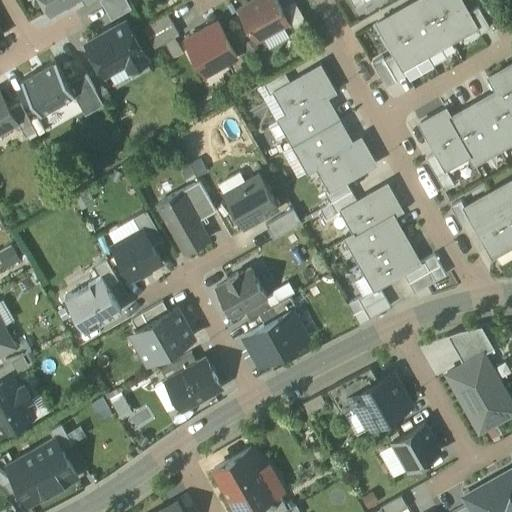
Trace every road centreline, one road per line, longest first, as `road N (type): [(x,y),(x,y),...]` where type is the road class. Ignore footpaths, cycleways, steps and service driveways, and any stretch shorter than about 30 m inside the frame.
road 1 (residential): [(492,305),(381,116)]
road 2 (residential): [(397,329),(257,403)]
road 3 (residential): [(397,329),(473,465)]
road 4 (residential): [(257,403),(186,275)]
road 5 (residential): [(381,116),(505,47)]
road 6 (residential): [(381,116),(321,0)]
